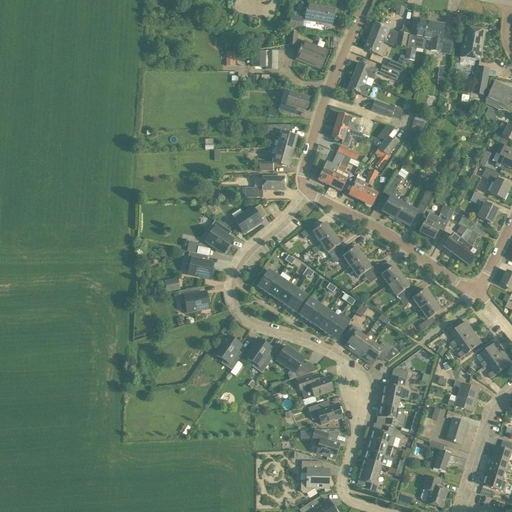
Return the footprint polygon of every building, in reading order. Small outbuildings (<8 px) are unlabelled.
[(332,25),(335,7),(308,3),(304,20),(332,25)] [(202,18),(214,18),(214,13),(212,13),(213,11),(203,10),(202,18)] [(289,29),(301,30),(302,17),(290,16),(289,29)] [(425,43),(423,43),(427,21),(418,19),(415,36),(409,35),(406,49),(405,60),(413,62),(416,50),(414,50),(414,49),(424,51),(425,46),(425,43)] [(423,43),(425,43),(426,40),(432,41),(430,50),(450,54),(453,37),(442,35),(445,24),(427,21),(423,43)] [(369,36),(382,41),(382,42),(395,47),(396,46),(406,49),(409,35),(410,26),(403,25),(402,30),(398,33),(374,23),(369,36)] [(480,60),(485,31),(465,28),(460,57),(480,60)] [(382,41),(369,36),(364,49),(382,57),(386,48),(381,46),(382,42),(382,41)] [(296,45),(296,38),(289,37),(288,45),(295,45),(296,45)] [(296,59),(308,64),(311,57),(309,56),(309,55),(307,54),(308,52),(307,52),(310,44),(303,41),(300,48),(296,59)] [(311,57),(308,64),(321,69),(328,51),(310,44),(307,52),(308,52),(307,54),(309,55),(309,56),(311,57)] [(261,67),(262,50),(252,50),(252,67),(261,67)] [(262,50),(261,67),(265,67),(265,69),(278,70),(278,51),(262,50)] [(226,66),(234,66),(234,52),(226,52),(226,66)] [(353,76),(372,84),(378,70),(371,68),(358,63),(353,76)] [(379,74),(397,81),(400,72),(392,69),(392,70),(382,66),(379,74)] [(489,71),(489,70),(477,68),(472,95),(484,97),(488,76),(489,71)] [(445,86),(446,80),(447,80),(448,70),(439,69),(437,78),(438,78),(437,85),(445,86)] [(372,84),(353,76),(347,89),(361,94),(360,94),(367,97),(372,84)] [(508,110),(511,102),(511,95),(506,93),(509,88),(495,81),(486,100),(487,100),(486,103),(498,109),(499,106),(508,110)] [(308,108),(309,103),(308,101),(309,99),(290,93),(287,105),(281,103),(278,110),(292,114),(293,109),(295,108),(305,111),(306,108),(308,108)] [(391,118),(395,108),(375,100),(371,110),(391,118)] [(392,118),(400,121),(403,111),(395,108),(392,118)] [(493,122),(497,113),(488,108),(484,117),(493,122)] [(350,117),(339,113),(335,125),(359,133),(361,127),(348,123),(350,117)] [(416,114),(411,131),(410,132),(423,135),(422,134),(425,124),(426,124),(428,115),(416,114)] [(505,131),(502,137),(497,135),(494,135),(492,140),(506,146),(509,140),(511,141),(511,124),(509,123),(508,125),(502,122),(499,128),(505,131)] [(277,147),(292,152),(297,137),(282,132),(281,125),(267,126),(267,134),(281,134),(277,147)] [(331,137),(342,141),(341,144),(348,146),(351,136),(361,139),(363,135),(363,134),(359,133),(335,125),(331,137)] [(388,157),(398,144),(387,136),(378,149),(388,157)] [(337,153),(355,161),(358,154),(340,146),(337,153)] [(511,149),(504,146),(495,166),(502,170),(504,166),(511,169),(511,149)] [(292,152),(277,147),(273,163),(288,167),(292,152)] [(317,180),(329,186),(335,174),(344,157),(337,153),(331,164),(327,161),(317,180)] [(347,179),(341,176),(342,173),(344,174),(351,159),(344,156),(344,157),(335,174),(329,186),(341,192),(347,179)] [(491,160),(482,156),(478,164),(487,168),(491,160)] [(259,172),(273,172),(273,163),(259,163),(259,172)] [(503,199),(510,186),(497,179),(499,175),(486,168),(481,177),(494,183),(490,193),(503,199)] [(397,174),(404,179),(408,174),(401,169),(397,174)] [(378,174),(370,170),(367,176),(375,179),(378,174)] [(395,219),(404,204),(397,200),(400,194),(395,191),(403,179),(397,175),(384,194),(390,197),(382,212),(395,219)] [(348,195),(360,201),(366,188),(366,189),(368,185),(371,187),(375,179),(367,176),(364,182),(356,179),(348,195)] [(262,177),(262,178),(254,178),(254,188),(244,188),(244,198),(262,198),(262,190),(284,190),(284,177),(262,177)] [(404,204),(395,219),(409,227),(417,212),(423,215),(435,192),(434,191),(439,182),(433,179),(416,211),(404,204)] [(378,194),(366,189),(366,188),(360,201),(372,207),(378,194)] [(498,210),(484,203),(487,198),(474,192),(473,194),(470,193),(467,199),(470,201),(479,206),(477,209),(481,211),(478,217),(492,223),(498,210)] [(434,239),(439,229),(443,232),(449,220),(450,220),(454,212),(449,210),(449,209),(443,206),(439,214),(440,214),(439,217),(430,213),(419,232),(434,239)] [(258,217),(263,214),(260,209),(255,212),(252,208),(234,220),(243,234),(246,232),(247,233),(251,230),(250,229),(261,222),(258,217)] [(443,247),(456,256),(465,243),(476,223),(463,216),(458,225),(467,230),(459,239),(453,234),(443,247)] [(205,241),(223,254),(232,240),(227,237),(231,232),(214,221),(217,223),(205,241)] [(312,232),(313,232),(320,242),(333,233),(325,223),(316,230),(312,232)] [(477,253),(471,248),(478,235),(480,237),(485,227),(476,223),(465,243),(456,256),(468,265),(477,253)] [(305,230),(300,234),(304,239),(308,236),(305,230)] [(333,233),(320,242),(331,258),(343,249),(340,244),(333,233)] [(198,244),(189,242),(187,252),(196,254),(198,244)] [(350,267),(363,257),(356,247),(346,254),(343,249),(331,258),(335,263),(343,257),(350,267)] [(209,279),(213,264),(207,262),(208,257),(192,254),(190,265),(188,275),(209,279)] [(363,257),(350,267),(358,277),(362,274),(365,278),(366,279),(373,273),(374,273),(363,257)] [(381,276),(389,286),(402,276),(394,266),(381,276)] [(267,294),(278,278),(268,271),(267,272),(265,275),(257,287),(259,288),(259,289),(262,291),(262,290),(267,294)] [(511,273),(508,271),(501,285),(511,289),(511,273)] [(377,279),(373,273),(366,279),(365,278),(362,280),(364,282),(366,280),(369,284),(377,279)] [(402,276),(389,286),(400,301),(406,296),(403,292),(409,287),(402,276)] [(276,300),(287,284),(278,278),(267,294),(276,300)] [(167,293),(179,290),(178,282),(165,284),(167,293)] [(286,306),(297,290),(287,284),(276,300),(286,306)] [(183,292),(187,313),(201,310),(201,312),(209,310),(205,293),(200,294),(198,288),(179,292),(183,292)] [(420,309),(433,300),(426,289),(413,299),(420,309)] [(296,313),(306,297),(297,290),(286,306),(291,310),(294,312),(296,313)] [(400,301),(403,306),(410,301),(406,296),(400,301)] [(308,321),(319,305),(309,299),(299,315),(300,316),(303,318),(308,321)] [(433,300),(420,309),(428,320),(441,310),(433,300)] [(356,314),(361,318),(369,307),(363,303),(356,314)] [(318,328),(329,312),(319,305),(308,321),(318,328)] [(327,334),(338,318),(329,312),(318,328),(327,334)] [(337,341),(351,321),(341,314),(338,318),(327,334),(332,338),(335,340),(337,341)] [(428,327),(424,322),(418,326),(422,332),(428,327)] [(450,333),(455,340),(449,344),(452,348),(458,344),(473,332),(466,322),(450,333)] [(345,346),(355,353),(365,338),(365,337),(356,331),(357,330),(352,326),(346,335),(351,338),(345,346)] [(458,344),(463,350),(457,354),(459,359),(481,343),(473,332),(458,344)] [(355,353),(363,359),(374,343),(377,339),(368,333),(365,337),(365,338),(355,353)] [(231,370),(242,354),(237,351),(240,346),(226,336),(221,342),(223,343),(215,355),(233,367),(231,370)] [(268,347),(258,340),(246,358),(264,370),(261,373),(262,374),(273,357),(268,354),(270,351),(267,349),(268,347)] [(383,342),(379,347),(374,343),(363,359),(372,365),(378,357),(383,361),(384,360),(388,363),(399,354),(383,342)] [(481,353),(486,360),(480,364),(483,369),(489,364),(488,364),(504,353),(496,342),(481,353)] [(277,361),(300,376),(318,370),(317,368),(307,362),(304,366),(301,364),(304,359),(293,352),(294,351),(290,348),(289,349),(286,347),(277,361)] [(441,357),(445,351),(440,347),(436,353),(440,355),(441,357)] [(445,356),(449,362),(453,359),(449,353),(445,356)] [(489,364),(493,371),(487,375),(490,379),(511,364),(504,353),(488,364),(489,364)] [(243,365),(238,362),(230,373),(235,376),(243,365)] [(442,365),(446,372),(452,370),(448,362),(442,365)] [(475,371),(470,368),(466,374),(471,377),(475,371)] [(478,373),(474,376),(478,381),(482,379),(478,373)] [(423,374),(421,382),(427,383),(429,376),(423,374)] [(314,397),(333,391),(328,377),(313,382),(311,376),(297,381),(300,390),(310,387),(314,397)] [(383,384),(381,395),(400,399),(408,401),(409,392),(407,389),(404,388),(405,380),(391,377),(389,385),(383,384)] [(458,395),(476,400),(479,389),(462,383),(461,384),(454,382),(453,386),(460,388),(458,395)] [(273,387),(276,395),(284,392),(281,384),(273,387)] [(379,405),(398,409),(400,399),(381,395),(379,405)] [(476,400),(458,395),(456,402),(449,400),(447,405),(472,412),(476,400)] [(321,425),(342,418),(338,404),(323,409),(321,403),(308,408),(312,420),(319,418),(321,425)] [(398,409),(379,405),(377,417),(387,418),(386,424),(396,426),(397,422),(402,423),(404,411),(398,409)] [(442,423),(445,411),(434,408),(431,419),(442,423)] [(284,413),(287,419),(292,417),(290,411),(284,413)] [(461,445),(467,423),(460,421),(461,416),(447,411),(445,418),(453,420),(446,440),(461,445)] [(230,434),(229,426),(222,427),(222,435),(230,434)] [(369,440),(392,447),(397,431),(383,426),(381,432),(372,429),(369,440)] [(335,459),(339,444),(326,440),(328,434),(315,430),(312,440),(320,442),(316,453),(335,459)] [(392,447),(369,440),(366,450),(389,457),(392,447)] [(492,456),(509,461),(511,452),(511,450),(496,446),(492,456)] [(389,457),(366,450),(363,460),(381,465),(386,467),(387,461),(389,461),(390,458),(389,457)] [(444,473),(451,454),(443,451),(439,450),(439,451),(433,469),(444,473)] [(509,461),(492,456),(489,466),(506,471),(509,461)] [(360,469),(378,475),(381,465),(363,460),(360,469)] [(307,474),(306,481),(303,481),(300,483),(300,491),(302,494),(306,494),(315,488),(329,489),(329,469),(322,469),(322,462),(302,461),(301,473),(307,474)] [(506,471),(489,466),(486,475),(503,481),(506,471)] [(378,475),(360,469),(357,480),(366,483),(364,489),(375,492),(376,486),(374,485),(378,475)] [(508,482),(503,481),(486,475),(483,485),(505,492),(508,482)] [(442,508),(447,490),(438,487),(440,481),(427,476),(423,489),(430,491),(426,503),(442,508)] [(412,497),(401,493),(398,502),(410,505),(412,497)] [(336,511),(328,499),(320,505),(316,499),(299,510),(300,511),(336,511)]
